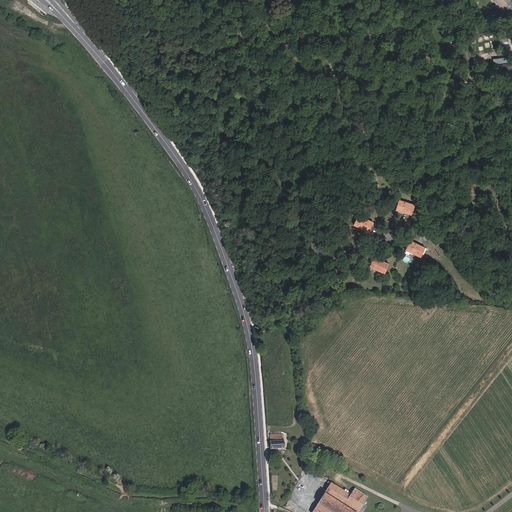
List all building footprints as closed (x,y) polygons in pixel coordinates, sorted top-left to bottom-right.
[(413,205),(398,200),(396,208),(411,213),(413,205)] [(372,222),(356,215),(353,223),(369,229),(372,222)] [(424,247),(410,241),(406,249),(420,255),(424,247)] [(388,263),(374,256),(370,264),(384,271),(388,263)] [(282,435),(271,435),(272,441),(270,441),(271,449),(285,449),(285,439),(282,439),(282,435)] [(322,479),(317,486),(343,504),(348,495),(322,479)] [(343,504),(317,486),(303,511),(305,511),(356,511),(366,496),(353,489),(349,495),(348,495),(343,504)]
